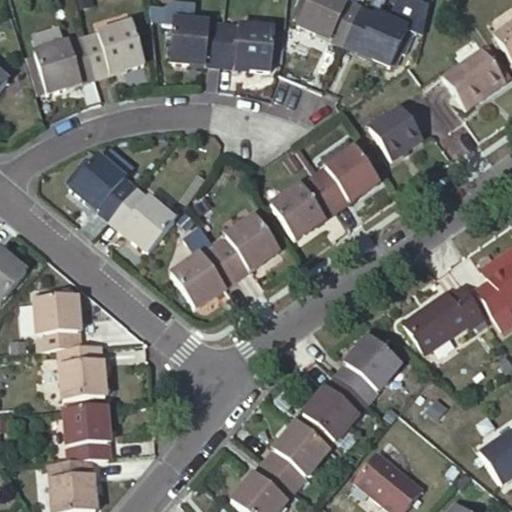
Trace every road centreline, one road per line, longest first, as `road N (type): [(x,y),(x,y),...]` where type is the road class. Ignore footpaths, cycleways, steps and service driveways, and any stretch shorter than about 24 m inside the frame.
road 1 (residential): [(224,391),(511,174)]
road 2 (residential): [(224,391),(0,197)]
road 3 (residential): [(264,131),(209,115),(95,128),(44,150),(0,185)]
road 4 (residential): [(130,511),(224,391)]
